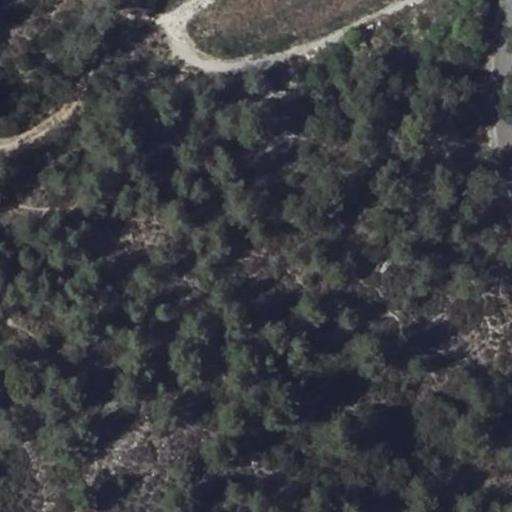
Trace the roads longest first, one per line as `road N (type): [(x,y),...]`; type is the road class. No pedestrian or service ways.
road 1 (track): [(158,0),(154,13),(169,43),(226,58),(296,48),(397,0)]
road 2 (track): [(0,130),(11,136),(36,125),(90,31),(126,0)]
road 3 (tertiary): [(511,190),(496,152),(510,0)]
